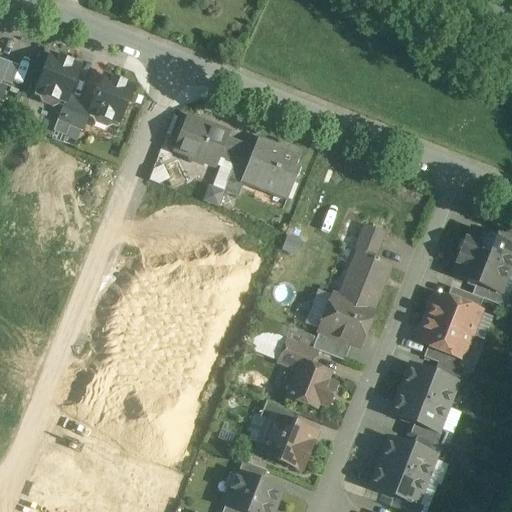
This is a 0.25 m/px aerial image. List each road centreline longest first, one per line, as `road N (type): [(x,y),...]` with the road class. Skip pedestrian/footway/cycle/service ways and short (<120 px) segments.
road 1 (residential): [(0,479),(31,427),(174,64)]
road 2 (residential): [(454,174),(327,511)]
road 3 (residential): [(174,64),(454,174)]
road 4 (residential): [(13,0),(174,64)]
